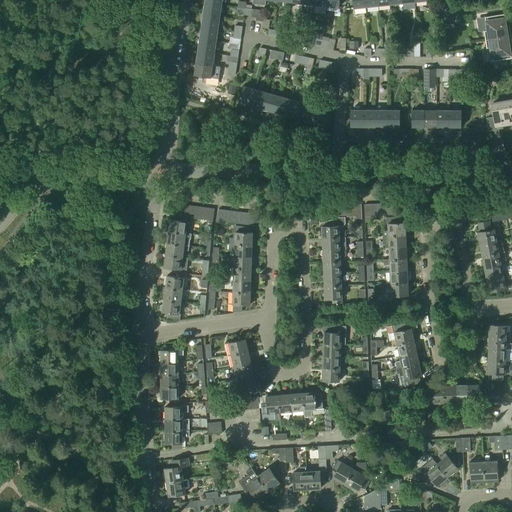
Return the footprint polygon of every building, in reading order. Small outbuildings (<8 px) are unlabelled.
[(366,7),(365,0),(353,0),(354,8),(366,7)] [(221,6),(205,4),(203,16),(219,18),(221,6)] [(254,6),(253,14),(260,15),(261,8),(254,6)] [(252,16),(253,8),(245,7),(245,9),(244,15),(252,16)] [(440,10),(441,18),(450,17),(458,16),(456,7),(440,10)] [(480,14),(473,15),(476,27),(482,25),(480,14)] [(485,40),(511,36),(510,29),(507,30),(504,14),(485,17),(487,33),(484,33),(485,40)] [(219,18),(203,16),(201,28),(217,30),(219,18)] [(217,30),(201,28),(199,40),(216,42),(217,30)] [(511,42),(511,36),(485,40),(486,47),(489,46),(492,62),(511,58),(509,43),(511,42)] [(199,40),(198,52),(214,54),(216,42),(199,40)] [(214,54),(198,52),(196,63),(212,66),(214,54)] [(212,66),(196,63),(194,76),(210,78),(212,66)] [(434,87),(434,77),(435,77),(435,69),(424,69),(424,87),(434,87)] [(443,77),(443,69),(435,69),(435,77),(443,77)] [(228,94),(234,95),(236,85),(230,84),(228,94)] [(251,106),(255,90),(243,87),(239,103),(251,106)] [(267,94),(255,90),(251,106),(263,109),(267,94)] [(267,94),(263,109),(274,112),(279,97),(267,94)] [(279,97),(274,112),(286,116),(290,100),(279,97)] [(290,100),(286,116),(298,119),(302,103),(290,100)] [(487,119),(488,129),(488,131),(496,130),(496,127),(510,124),(509,113),(511,112),(511,100),(492,104),(494,118),(487,119)] [(302,103),(298,119),(310,122),(314,106),(302,103)] [(326,110),(314,106),(310,122),(322,125),(326,110)] [(363,127),(363,111),(351,111),(351,127),(363,127)] [(375,111),(363,111),(363,127),(375,127),(375,111)] [(387,111),(375,111),(375,127),(387,127),(387,111)] [(399,111),(387,111),(387,127),(399,127),(399,111)] [(425,127),(425,111),(412,111),(412,127),(425,127)] [(437,127),(437,111),(425,111),(425,127),(437,127)] [(449,127),(448,111),(437,111),(437,127),(449,127)] [(448,111),(449,127),(461,127),(461,111),(448,111)] [(222,224),(224,210),(218,209),(216,223),(222,224)] [(498,221),(496,209),(490,210),(492,222),(498,221)] [(388,224),(388,231),(382,231),(383,236),(388,236),(405,235),(405,223),(400,223),(400,217),(385,217),(385,224),(388,224)] [(338,220),(327,220),(327,226),(322,226),(322,238),(339,238),(339,226),(343,226),(345,224),(345,218),(344,218),(339,218),(339,220),(338,220)] [(170,219),(168,231),(186,234),(186,233),(187,227),(190,228),(191,220),(183,219),(183,221),(170,219)] [(479,244),(497,241),(495,235),(499,234),(498,225),(490,226),(489,223),(486,224),(486,221),(477,223),(477,224),(478,224),(479,232),(477,232),(479,244)] [(229,238),(229,244),(252,245),(253,233),(247,232),(248,227),(234,226),(233,238),(229,238)] [(186,234),(168,231),(168,232),(167,232),(166,236),(168,236),(167,243),(189,246),(190,239),(191,239),(192,234),(186,233),(186,234)] [(405,235),(388,236),(383,236),(383,242),(386,248),(389,248),(406,247),(405,235)] [(345,237),(339,238),(322,238),(323,250),(340,250),(340,249),(339,243),(345,243),(345,237)] [(497,241),(479,244),(482,256),(504,252),(502,240),(497,241)] [(167,243),(166,255),(183,257),(184,250),(189,251),(189,246),(167,243)] [(252,245),(229,244),(229,250),(235,250),(235,256),(252,257),(252,245)] [(406,247),(389,248),(389,260),(406,259),(406,247)] [(340,250),(323,250),(323,263),(340,262),(344,262),(344,257),(346,255),(346,249),(340,249),(340,250)] [(506,257),(504,252),(482,256),(484,268),(501,264),(500,258),(506,257)] [(183,257),(166,255),(164,267),(181,269),(183,257)] [(235,256),(234,268),(251,269),(252,257),(235,256)] [(370,265),(379,264),(378,256),(370,257),(370,265)] [(406,259),(389,260),(384,260),(384,265),(389,265),(390,272),(407,271),(406,259)] [(341,274),(340,262),(323,263),(324,275),(341,274)] [(502,271),(501,264),(484,268),(486,280),(507,275),(507,270),(502,271)] [(251,269),(234,268),(234,280),(251,281),(251,269)] [(407,283),(407,271),(390,272),(390,284),(407,283)] [(341,286),(341,274),(324,275),(324,287),(341,286)] [(508,280),(507,275),(486,280),(489,292),(506,288),(510,287),(508,280)] [(166,290),(182,292),(184,278),(167,276),(166,290)] [(234,280),(233,292),(250,293),(251,281),(234,280)] [(407,283),(390,284),(391,296),(387,296),(387,303),(400,302),(400,296),(408,295),(407,283)] [(342,304),(341,286),(324,287),(325,299),(332,299),(333,305),(342,304)] [(182,292),(166,290),(164,304),(181,306),(182,292)] [(250,293),(233,292),(233,304),(233,311),(242,312),(242,305),(250,305),(250,293)] [(181,306),(164,304),(161,305),(161,310),(163,311),(163,312),(168,312),(167,318),(181,320),(181,314),(180,313),(181,306)] [(405,323),(393,326),(387,327),(388,332),(391,332),(393,345),(397,344),(414,341),(411,329),(406,330),(405,323)] [(489,325),(489,337),(510,338),(511,332),(506,332),(506,325),(489,325)] [(324,332),(324,345),(341,345),(345,346),(346,339),(341,338),(341,333),(343,333),(343,327),(335,327),(335,332),(324,332)] [(489,337),(489,349),(506,349),(506,343),(510,343),(510,338),(489,337)] [(232,355),(248,351),(245,340),(229,344),(232,355)] [(397,344),(398,348),(395,349),(393,351),(395,357),(400,356),(416,352),(414,341),(397,344)] [(324,345),(323,356),(323,357),(340,357),(341,345),(324,345)] [(489,349),(488,361),(505,361),(511,362),(511,356),(511,349),(506,349),(489,349)] [(183,350),(178,350),(161,350),(161,363),(178,362),(178,356),(183,356),(183,350)] [(251,363),(248,351),(232,355),(234,367),(251,363)] [(416,352),(400,356),(401,360),(395,362),(396,369),(419,364),(416,352)] [(323,357),(323,369),(340,369),(340,357),(323,357)] [(505,361),(488,361),(488,373),(495,373),(495,379),(505,380),(505,361)] [(178,362),(161,363),(161,374),(178,374),(178,362)] [(212,364),(212,362),(206,363),(207,371),(213,370),(216,370),(216,363),(212,364)] [(254,375),(251,363),(234,367),(237,379),(254,375)] [(419,364),(396,369),(400,387),(420,383),(420,382),(418,376),(421,376),(419,364)] [(340,369),(323,369),(322,381),(340,381),(340,369)] [(178,386),(178,374),(161,374),(161,386),(178,386)] [(256,386),(254,375),(237,379),(240,390),(256,386)] [(480,384),(468,385),(468,402),(481,402),(481,401),(485,401),(485,390),(480,390),(480,384)] [(456,385),(444,386),(444,403),(456,403),(456,385)] [(468,402),(468,385),(456,385),(456,403),(468,402)] [(178,399),(178,386),(161,386),(161,399),(178,399)] [(444,403),(444,386),(431,386),(432,395),(427,395),(427,404),(438,403),(438,407),(444,407),(444,403)] [(304,410),(307,410),(322,409),(322,399),(315,400),(315,393),(303,394),(304,410)] [(292,411),(304,410),(303,394),(290,395),(292,411)] [(292,411),(290,395),(278,396),(280,412),(292,411)] [(262,414),(274,413),(274,420),(280,419),(280,412),(278,396),(266,397),(267,403),(261,404),(262,414)] [(165,419),(182,419),(182,412),(188,412),(188,406),(181,406),(181,407),(165,407),(165,419)] [(189,419),(182,419),(165,419),(165,431),(189,431),(189,419)] [(189,431),(165,431),(165,443),(172,443),(172,448),(183,448),(182,443),(182,437),(189,437),(189,431)] [(502,436),(503,450),(511,449),(510,435),(502,436)] [(503,450),(502,436),(494,436),(495,450),(503,450)] [(470,452),(469,438),(462,438),(463,452),(470,452)] [(325,446),(326,459),(332,459),(332,451),(338,451),(338,445),(325,446)] [(326,459),(325,446),(317,446),(318,461),(326,461),(326,459)] [(285,448),(279,448),(273,448),(273,454),(279,454),(279,461),(286,461),(285,448)] [(294,462),(293,448),(285,448),(286,461),(286,463),(294,462)] [(437,465),(447,477),(458,468),(445,452),(439,457),(442,461),(437,465)] [(209,453),(196,455),(197,461),(210,459),(209,453)] [(167,482),(188,479),(183,480),(181,467),(189,466),(188,458),(172,461),(173,467),(165,468),(167,482)] [(345,484),(354,469),(338,459),(333,468),(336,472),(333,477),(345,484)] [(483,461),(485,482),(498,481),(497,460),(483,461)] [(485,482),(483,461),(469,462),(471,483),(485,482)] [(354,469),(345,484),(357,491),(360,486),(365,477),(366,476),(363,474),(364,472),(366,471),(368,469),(367,462),(358,463),(355,469),(354,469)] [(258,476),(268,490),(279,482),(276,478),(280,474),(274,465),(258,476)] [(447,477),(437,465),(432,469),(429,466),(424,470),(437,486),(447,477)] [(268,490),(258,476),(252,468),(246,472),(248,475),(239,482),(247,494),(251,491),(256,499),(268,490)] [(307,472),(307,489),(321,488),(320,471),(307,472)] [(307,489),(307,472),(294,472),(294,490),(307,489)] [(188,479),(167,482),(169,496),(185,494),(185,489),(189,488),(190,487),(188,479)] [(394,483),(384,484),(384,490),(387,490),(399,490),(399,483),(399,479),(394,479),(394,483)] [(367,507),(367,511),(374,511),(375,509),(381,509),(381,505),(381,490),(375,490),(365,495),(366,507),(367,507)] [(241,501),(240,494),(228,495),(230,504),(235,503),(235,502),(241,501)] [(206,499),(192,501),(193,507),(194,511),(200,511),(200,506),(207,505),(206,499)] [(192,501),(185,502),(179,503),(180,509),(193,507),(192,501)]
